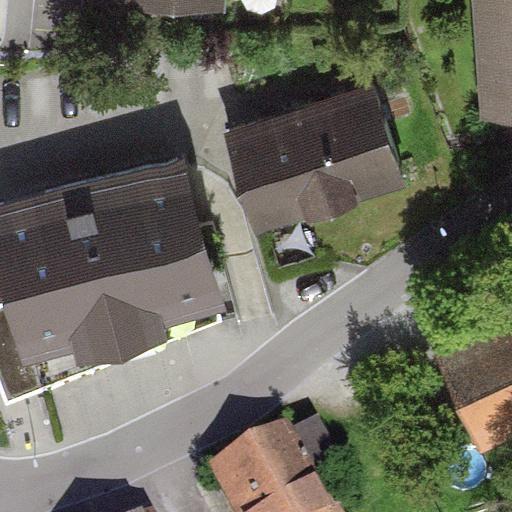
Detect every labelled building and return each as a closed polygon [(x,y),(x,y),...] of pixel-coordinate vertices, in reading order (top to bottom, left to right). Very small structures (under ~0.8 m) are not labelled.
[(511,0),(469,0),(477,111),(511,108),(511,0)] [(228,124),(260,221),(410,172),(378,75),(228,124)] [(0,304),(0,374),(10,399),(235,312),(189,162),(0,213),(0,275),(10,301),(0,304)] [(511,286),(441,313),(481,421),(511,409),(511,286)] [(287,433),(215,473),(236,511),(339,511),(317,471),(339,459),(321,427),(293,443),(287,433)]
